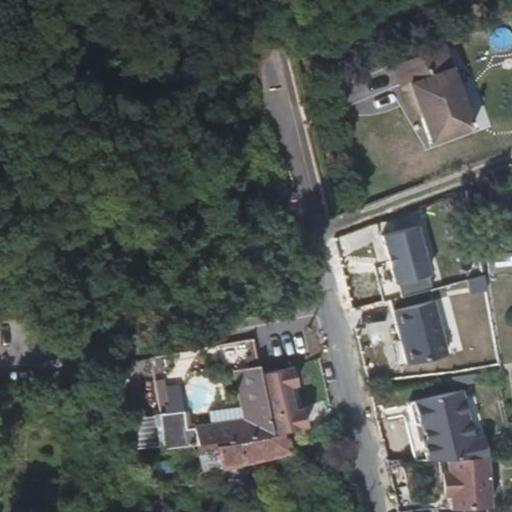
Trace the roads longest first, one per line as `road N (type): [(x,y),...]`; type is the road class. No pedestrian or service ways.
road 1 (residential): [(0,372),(338,310)]
road 2 (residential): [(338,310),(281,87)]
road 3 (residential): [(384,511),(338,310)]
